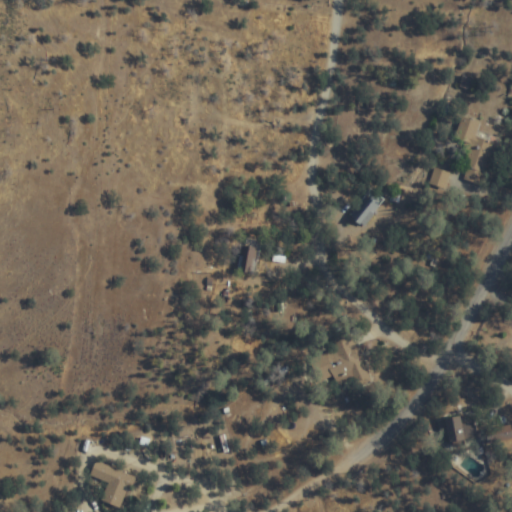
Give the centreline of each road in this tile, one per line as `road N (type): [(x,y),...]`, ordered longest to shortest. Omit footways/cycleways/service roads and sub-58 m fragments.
road 1 (residential): [(511,392),(450,355),(421,354),(385,330),(323,266),(317,194),(340,0)]
road 2 (residential): [(511,242),(429,396),(280,511)]
